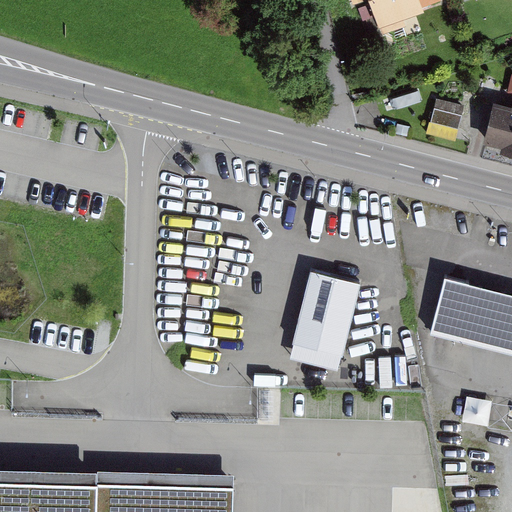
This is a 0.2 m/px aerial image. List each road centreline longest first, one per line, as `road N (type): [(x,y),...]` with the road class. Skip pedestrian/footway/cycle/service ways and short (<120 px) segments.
road 1 (secondary): [(511,193),(0,60)]
road 2 (unknown): [(144,151),(0,136)]
road 3 (unknown): [(0,333),(141,354)]
